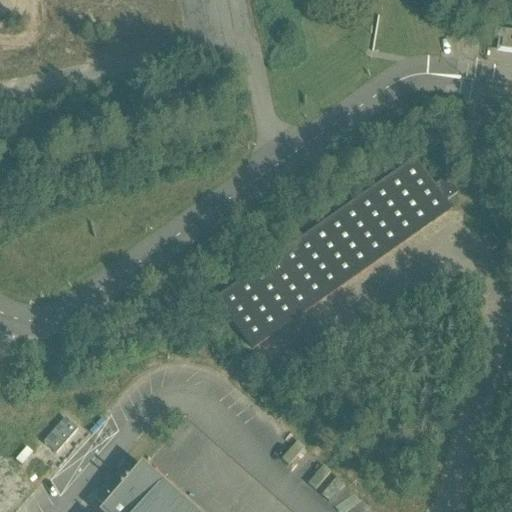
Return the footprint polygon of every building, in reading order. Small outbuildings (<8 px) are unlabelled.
[(503,42),(502,51),(511,51),(511,32),(495,31),(494,41),(503,42)] [(447,178),(435,187),(416,160),(216,302),(252,353),(452,212),(446,203),(459,194),(447,178)] [(482,241),(490,252),(499,246),(490,235),(482,241)] [(496,259),(511,280),(511,279),(511,262),(505,253),(496,259)] [(65,420),(44,445),(57,456),(78,431),(65,420)] [(126,464),(95,499),(103,506),(134,471),(126,464)] [(192,511),(141,468),(102,511),(192,511)]
